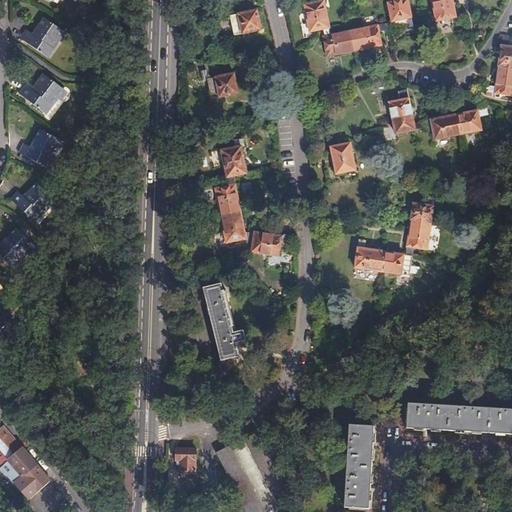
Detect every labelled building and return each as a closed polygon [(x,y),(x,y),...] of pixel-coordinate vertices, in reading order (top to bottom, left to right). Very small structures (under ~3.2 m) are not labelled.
[(321,30),(328,28),(322,0),(315,0),(316,2),(303,5),(308,32),(321,30)] [(391,23),(384,24),(385,31),(392,29),(392,31),(413,26),(407,0),(403,0),(387,3),(391,23)] [(451,0),(430,0),(435,21),(455,17),(451,0)] [(256,10),(228,16),(233,36),(260,30),(256,10)] [(56,39),(61,31),(43,18),(34,30),(36,32),(32,36),(24,30),(18,39),(46,59),(59,42),(56,39)] [(384,24),(349,31),(353,52),(380,46),(378,32),(385,31),(384,24)] [(329,35),(328,28),(321,30),(323,36),(322,37),(326,57),(336,55),(353,52),(349,31),(329,35)] [(69,36),(61,31),(56,39),(59,42),(63,45),(69,36)] [(496,70),(511,72),(511,48),(507,48),(507,39),(501,38),(496,70)] [(511,96),(511,72),(496,70),(493,87),(485,86),(484,93),(511,96)] [(206,71),(200,72),(202,81),(206,80),(210,99),(237,94),(233,73),(208,78),(206,71)] [(53,97),(59,89),(42,76),(33,88),(34,89),(31,92),(23,85),(16,94),(43,116),(56,99),(53,97)] [(67,95),(59,89),(53,97),(56,99),(61,103),(67,95)] [(391,119),(411,115),(406,91),(400,91),(401,100),(387,103),(391,119)] [(484,109),(453,116),(457,136),(480,131),(478,117),(486,115),(484,109)] [(413,124),(411,115),(391,119),(394,135),(422,129),(421,122),(413,124)] [(453,116),(421,122),(422,129),(431,127),(433,141),(457,136),(453,116)] [(53,150),(57,141),(38,131),(31,144),(33,145),(30,149),(22,144),(16,154),(46,170),(56,151),(53,150)] [(65,145),(57,141),(53,150),(56,151),(61,154),(65,145)] [(349,143),(329,147),(334,175),(355,170),(349,143)] [(225,177),(233,176),(246,173),(240,146),(220,150),(225,177)] [(240,212),(233,176),(225,177),(227,186),(214,188),(219,216),(240,212)] [(44,205),(50,197),(34,183),(23,195),(25,197),(22,200),(14,192),(6,200),(32,223),(46,208),(44,205)] [(58,205),(50,197),(44,205),(46,208),(51,212),(58,205)] [(412,204),(409,225),(429,228),(433,199),(428,197),(426,206),(412,204)] [(244,233),(240,212),(219,216),(225,243),(242,240),(252,239),(253,233),(244,233)] [(409,225),(404,255),(411,256),(412,248),(426,250),(429,228),(409,225)] [(23,252),(30,244),(14,229),(4,240),(5,241),(2,245),(0,242),(0,258),(11,269),(25,254),(23,252)] [(281,237),(253,233),(252,239),(251,253),(278,257),(280,242),(281,237)] [(283,234),(281,237),(280,242),(289,244),(290,235),(283,234)] [(357,248),(365,249),(366,241),(359,240),(357,248)] [(37,251),(30,244),(23,252),(25,254),(29,258),(37,251)] [(385,252),(365,249),(357,248),(354,269),(382,273),(385,252)] [(404,255),(385,252),(382,273),(410,277),(410,273),(411,266),(412,257),(411,256),(404,255)] [(411,266),(410,273),(419,275),(419,268),(411,266)] [(219,285),(203,289),(221,360),(238,356),(234,343),(245,340),(242,331),(236,333),(225,290),(221,290),(219,285)] [(0,330),(12,319),(5,311),(3,314),(0,310),(0,309),(1,308),(0,306),(0,330)] [(511,410),(488,409),(408,404),(406,427),(427,428),(469,431),(487,433),(509,434),(511,434),(511,410)] [(373,427),(349,425),(345,506),(369,507),(370,490),(372,444),(373,427)] [(21,449),(3,427),(0,429),(0,456),(5,463),(21,449)] [(257,432),(216,453),(245,511),(279,511),(293,505),(257,432)] [(194,449),(175,449),(175,461),(179,461),(179,473),(193,473),(194,475),(195,474),(194,472),(194,450),(196,449),(195,448),(194,449)] [(21,449),(5,463),(6,463),(1,468),(21,491),(42,473),(21,449)] [(6,511),(11,511),(17,508),(11,501),(2,509),(6,511)]
